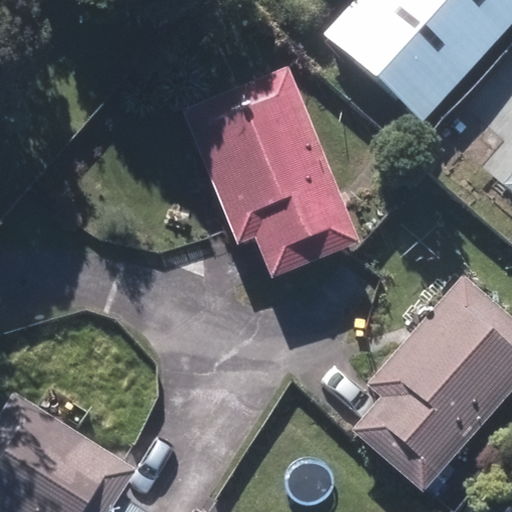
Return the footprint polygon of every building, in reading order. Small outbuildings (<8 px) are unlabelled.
[(511,0),(349,0),(325,27),(422,116),(511,13),(511,0)] [(443,121),(511,182),(511,55),(505,49),(443,121)] [(254,230),(271,271),(361,235),(287,59),(180,103),(236,237),(254,230)] [(350,422),(422,484),(511,381),(511,311),(462,269),(366,378),(379,390),(350,422)] [(0,402),(0,511),(1,511),(104,511),(136,463),(12,383),(0,402)] [(209,511),(194,503),(188,511),(209,511)]
